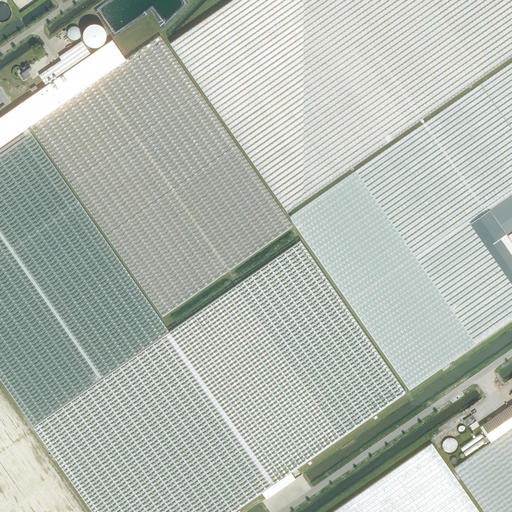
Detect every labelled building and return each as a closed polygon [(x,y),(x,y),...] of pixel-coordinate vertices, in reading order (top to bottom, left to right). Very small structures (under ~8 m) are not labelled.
[(511,0),(231,0),(170,43),(287,212),(420,119),(422,118),(511,55),(511,0)] [(146,15),(91,54),(81,41),(59,56),(61,59),(39,75),(46,85),(16,106),(19,109),(0,122),(0,378),(31,423),(33,426),(169,332),(21,120),(25,117),(163,316),(292,226),(146,15)] [(96,23),(95,22),(94,22),(92,23),(90,23),(89,24),(88,24),(87,25),(86,26),(85,27),(85,28),(84,28),(84,29),(83,30),(83,31),(83,32),(83,33),(83,34),(83,35),(83,36),(83,37),(83,38),(84,39),(84,40),(84,41),(85,41),(85,42),(86,42),(87,43),(88,44),(89,44),(90,45),(91,46),(92,46),(94,46),(95,46),(97,46),(98,45),(99,45),(100,45),(100,44),(101,44),(102,43),(103,42),(104,42),(104,41),(105,40),(105,39),(106,38),(106,37),(106,36),(106,35),(106,34),(106,33),(106,32),(106,31),(106,30),(105,29),(105,28),(104,27),(103,27),(103,26),(102,25),(101,25),(101,24),(100,24),(99,23),(98,23),(97,23),(96,23)] [(388,148),(290,216),(295,224),(297,227),(410,389),(432,374),(511,318),(511,62),(432,118),(425,123),(424,121),(423,119),(422,118),(420,119),(421,121),(422,123),(423,124),(388,148)] [(27,63),(19,69),(22,73),(20,75),(24,80),(30,76),(27,71),(31,68),(27,63)] [(169,332),(33,426),(92,511),(232,511),(405,391),(300,240),(169,332)] [(450,363),(442,368),(444,371),(452,365),(450,363)] [(490,442),(511,426),(511,403),(480,427),(486,436),(481,439),(484,443),(489,440),(490,442)] [(511,511),(511,426),(490,442),(453,468),(484,511),(511,511)] [(479,511),(431,443),(331,511),(479,511)]
